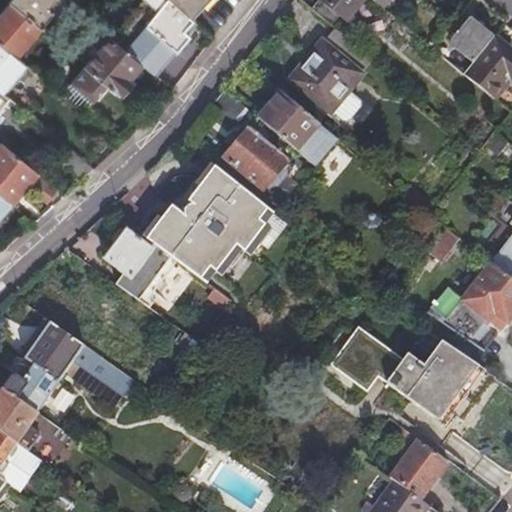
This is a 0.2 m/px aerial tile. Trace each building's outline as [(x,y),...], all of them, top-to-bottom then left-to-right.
[(41,26),(62,0),(6,0),(6,1),(10,4),(39,29),(41,30),(43,28),(41,26)] [(182,31),(192,20),(191,20),(190,19),(169,0),(115,0),(131,14),(109,39),(142,66),(148,71),(154,76),(175,52),(188,36),(182,31)] [(198,10),(207,0),(169,0),(190,19),(198,10)] [(360,0),(315,0),(308,9),(328,26),(338,16),(343,20),(360,0)] [(0,44),(16,58),(39,29),(10,4),(0,16),(0,44)] [(401,38),(407,30),(398,22),(391,16),(385,24),(401,38)] [(491,39),(468,19),(449,42),(472,61),(491,39)] [(357,73),(368,60),(332,29),(288,80),(326,113),(328,110),(340,121),(345,121),(357,107),(357,102),(344,91),(359,74),(357,73)] [(511,52),(493,37),(491,39),(472,61),(465,70),(461,74),(492,99),(508,80),(511,83),(511,52)] [(116,97),(142,66),(109,39),(108,38),(103,44),(100,40),(93,48),(97,52),(95,53),(94,55),(93,56),(68,86),(88,103),(103,86),(116,97)] [(0,90),(4,94),(27,67),(16,58),(0,44),(0,90)] [(244,62),(233,76),(249,89),(258,91),(266,81),(244,62)] [(459,65),(456,69),(461,74),(465,70),(459,65)] [(223,89),(212,103),(236,123),(246,110),(223,89)] [(312,167),(335,140),(278,92),(255,118),(312,167)] [(494,130),(507,115),(499,108),(487,123),(494,130)] [(494,134),(504,141),(511,131),(511,125),(505,120),(494,134)] [(286,160),(247,127),(238,139),(231,134),(224,142),(231,147),(222,159),(261,191),(266,184),(269,187),(277,188),(287,175),(286,169),(282,166),(286,160)] [(28,182),(36,172),(1,143),(0,143),(0,194),(10,204),(28,182)] [(82,178),(92,168),(73,151),(64,162),(82,178)] [(159,222),(146,240),(155,246),(176,262),(201,280),(209,270),(215,274),(236,248),(241,252),(244,255),(256,239),(267,248),(285,226),(216,169),(213,167),(197,188),(198,198),(193,205),(187,206),(183,211),(183,216),(175,210),(166,222),(159,222)] [(36,172),(28,182),(48,199),(56,189),(36,172)] [(197,188),(187,201),(193,205),(198,198),(197,188)] [(0,214),(10,204),(0,194),(0,214)] [(171,207),(159,222),(166,222),(175,210),(171,207)] [(511,221),(510,224),(511,225),(511,237),(490,266),(511,282),(511,221)] [(155,246),(153,249),(124,228),(122,231),(120,229),(116,230),(110,239),(110,243),(112,245),(101,259),(122,273),(114,284),(137,301),(146,289),(151,293),(152,293),(176,262),(155,246)] [(455,238),(444,230),(426,254),(437,262),(455,238)] [(236,248),(215,274),(220,278),(241,252),(236,248)] [(489,265),(461,300),(445,288),(425,314),(474,347),(488,329),(482,325),(486,321),(492,313),(505,324),(511,314),(511,282),(490,266),(489,265)] [(201,280),(207,284),(215,274),(209,270),(201,280)] [(207,297),(223,309),(229,301),(207,284),(201,280),(193,291),(205,300),(207,297)] [(151,293),(146,289),(137,301),(143,305),(151,293)] [(505,324),(492,313),(486,321),(499,331),(505,324)] [(48,322),(42,318),(16,354),(23,358),(48,322)] [(119,394),(130,379),(48,322),(23,358),(31,364),(20,379),(12,373),(1,388),(3,389),(2,390),(35,413),(36,412),(54,386),(57,382),(64,372),(113,407),(121,396),(119,394)] [(437,451),(493,379),(483,372),(439,342),(428,356),(412,343),(397,363),(353,329),(325,366),(361,395),(437,451)] [(496,336),(488,329),(474,347),(482,353),(496,336)] [(191,355),(198,344),(182,333),(175,343),(191,355)] [(26,425),(35,413),(2,390),(0,393),(0,431),(27,451),(39,434),(26,425)] [(434,481),(447,463),(399,427),(393,435),(405,443),(398,452),(403,455),(402,458),(434,481)] [(39,459),(27,451),(0,431),(0,477),(4,481),(17,490),(39,460),(39,459)] [(419,499),(434,481),(402,458),(387,478),(391,480),(419,499)] [(436,511),(419,499),(391,480),(373,507),(369,511),(436,511)] [(361,509),(364,511),(369,511),(373,507),(366,502),(361,509)]
